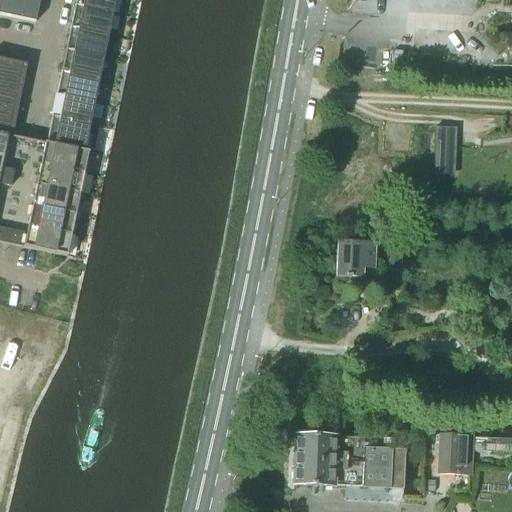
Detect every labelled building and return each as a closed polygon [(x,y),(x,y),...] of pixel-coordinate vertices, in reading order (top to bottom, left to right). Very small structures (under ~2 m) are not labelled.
[(0,0),(0,16),(34,24),(39,1),(32,0),(0,0)] [(75,0),(74,9),(112,17),(115,0),(75,0)] [(74,9),(69,31),(107,39),(112,17),(74,9)] [(69,31),(64,53),(102,61),(107,39),(69,31)] [(64,53),(60,75),(98,83),(102,61),(64,53)] [(0,61),(0,85),(21,90),(25,67),(0,61)] [(60,75),(55,97),(93,105),(98,83),(60,75)] [(0,85),(0,108),(16,112),(21,90),(0,85)] [(55,97),(50,119),(88,127),(93,105),(55,97)] [(0,132),(11,135),(12,132),(16,112),(0,108),(0,132)] [(50,119),(46,139),(46,143),(84,150),(88,127),(50,119)] [(435,128),(433,177),(450,178),(452,129),(435,128)] [(43,145),(39,167),(83,176),(87,154),(43,145)] [(0,158),(0,187),(10,190),(13,174),(1,171),(4,159),(0,158)] [(39,167),(35,187),(80,197),(83,176),(39,167)] [(35,187),(31,208),(76,217),(80,197),(35,187)] [(31,208),(27,229),(72,238),(76,217),(31,208)] [(0,245),(5,246),(9,231),(0,229),(0,245)] [(9,231),(5,246),(68,259),(72,238),(27,229),(26,235),(9,231)] [(361,271),(372,271),(373,246),(336,244),(335,279),(361,280),(361,271)] [(399,272),(400,247),(385,246),(384,271),(399,272)] [(30,327),(26,347),(42,349),(45,330),(30,327)] [(0,347),(0,392),(8,349),(0,347)] [(422,410),(458,411),(460,365),(424,364),(422,410)] [(296,437),(295,462),(404,467),(405,451),(364,449),(364,446),(364,441),(296,437)] [(511,446),(511,440),(440,437),(438,476),(471,477),(472,451),(511,452),(511,446)] [(295,462),(294,487),(403,492),(404,467),(295,462)]
